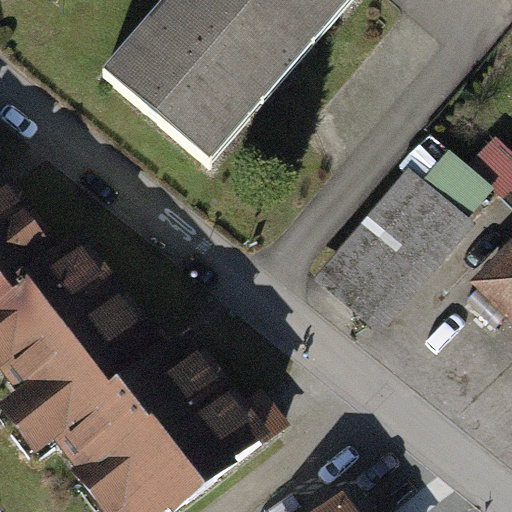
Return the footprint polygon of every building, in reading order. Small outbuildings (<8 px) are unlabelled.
[(186,162),(323,0),(169,0),(97,86),(186,162)] [(511,204),(511,150),(506,144),(477,170),(510,207),(511,204)] [(484,224),(416,171),(335,274),(403,327),(484,224)] [(129,511),(202,511),(294,437),(213,339),(199,344),(102,234),(84,250),(18,177),(11,190),(0,177),(0,380),(21,405),(9,407),(57,465),(77,448),(129,511)] [(511,262),(493,283),(511,300),(511,262)] [(496,348),(462,310),(429,338),(461,378),(496,348)] [(326,511),(358,511),(347,496),(326,511)]
